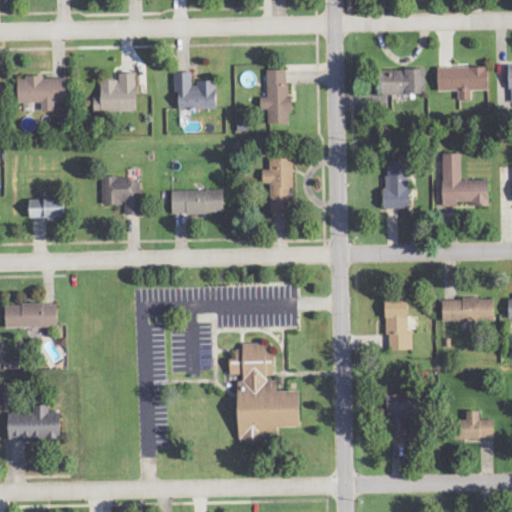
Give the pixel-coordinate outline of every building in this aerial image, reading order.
[(440,91),(459,91),(459,101),(473,100),(473,90),(490,90),(489,66),(439,68),(440,91)] [(269,124),(291,124),(290,69),(268,70),(268,97),(262,97),(262,108),(269,108),(269,124)] [(426,69),(382,70),(383,94),(427,93),(426,69)] [(194,80),(194,72),(175,72),(176,92),(180,92),(180,110),(218,109),(217,80),(194,80)] [(101,80),(101,97),(95,97),(94,111),(137,112),(138,73),(119,73),(119,80),(101,80)] [(20,103),(43,103),(43,111),(56,111),(56,102),(68,102),(68,77),(19,78),(20,103)] [(443,153),(444,207),(490,206),(490,179),(463,179),(462,153),(443,153)] [(294,158),(270,158),(270,170),(263,170),(263,184),(271,184),(271,211),(293,211),(293,188),(295,188),(294,158)] [(409,160),(386,160),(387,209),(410,208),(409,160)] [(142,214),(141,181),(131,181),(130,176),(102,177),(103,205),(125,204),(126,215),(142,214)] [(173,214),(225,213),(224,190),(173,190),(173,214)] [(66,217),(65,198),(30,199),(31,218),(66,217)] [(495,320),(495,298),(443,300),(444,321),(495,320)] [(411,350),(410,299),(387,299),(388,350),(411,350)] [(7,328),(59,327),(59,303),(6,305),(7,328)] [(242,442),(254,442),(266,438),(279,438),(279,428),(302,427),(302,391),(278,391),(278,380),(275,375),(275,350),(268,350),(267,343),(244,343),(244,349),(237,349),(237,358),(231,360),(231,375),(239,381),(240,438),(242,442)] [(414,414),(414,394),(389,395),(390,439),(410,438),(409,414),(414,414)] [(10,439),(62,440),(62,412),(50,412),(50,405),(35,405),(34,413),(10,412),(10,439)] [(481,411),(468,411),(468,420),(464,420),(464,439),(495,438),(495,419),(482,420),(481,411)]
